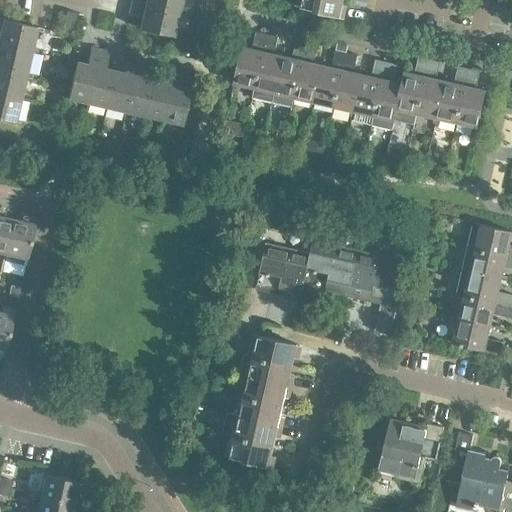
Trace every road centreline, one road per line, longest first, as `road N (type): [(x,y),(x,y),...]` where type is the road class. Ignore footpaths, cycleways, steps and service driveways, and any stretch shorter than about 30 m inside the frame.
road 1 (residential): [(511,406),(334,365),(303,483)]
road 2 (residential): [(163,511),(123,446),(0,411)]
